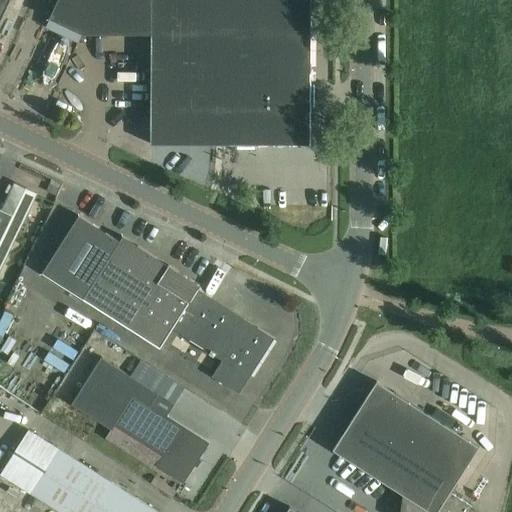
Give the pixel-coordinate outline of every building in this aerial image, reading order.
[(0,0),(0,21),(10,0),(0,0)] [(57,0),(48,19),(82,34),(150,35),(150,145),(310,146),(310,0),(57,0)] [(237,182),(238,156),(220,156),(220,181),(237,182)] [(0,268),(36,194),(15,184),(2,211),(0,209),(0,268)] [(78,216),(41,273),(159,348),(171,329),(228,365),(218,382),(238,394),(273,339),(256,328),(252,333),(239,325),(240,322),(211,304),(202,318),(185,307),(199,285),(122,236),(118,242),(78,216)] [(137,338),(131,348),(147,358),(153,348),(137,338)] [(150,407),(158,394),(100,358),(71,404),(111,430),(114,425),(161,455),(155,465),(183,482),(207,443),(150,407)] [(406,496),(401,504),(400,511),(468,511),(472,506),(450,492),(478,447),(375,381),(333,450),(406,496)] [(0,474),(59,511),(156,511),(27,430),(0,472),(0,474)]
